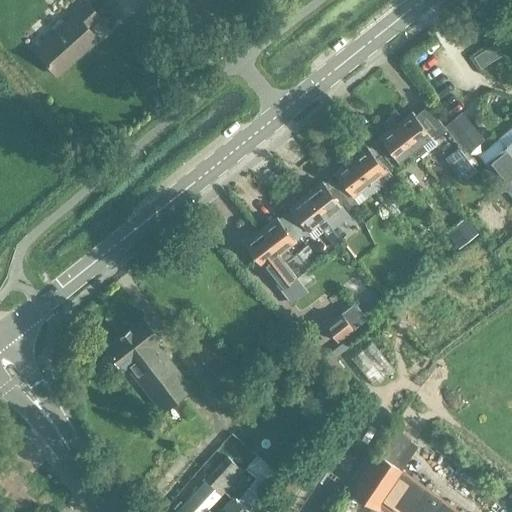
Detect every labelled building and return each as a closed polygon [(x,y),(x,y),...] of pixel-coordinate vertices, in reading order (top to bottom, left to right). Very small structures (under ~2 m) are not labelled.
[(98,18),(82,1),(70,12),(74,16),(35,53),(57,75),(95,38),(86,29),(98,18)] [(395,114),(388,119),(417,156),(423,151),(419,145),(427,139),(431,143),(444,132),(425,107),(413,117),(410,114),(401,121),(395,114)] [(372,144),(372,145),(389,167),(397,161),(402,168),(417,156),(388,119),(381,125),(387,132),(372,144)] [(511,135),(482,161),(501,185),(511,176),(511,135)] [(349,161),(372,191),(379,186),(373,179),(383,171),(389,167),(372,145),(366,150),(365,148),(349,161)] [(458,148),(445,158),(462,181),(476,170),(458,148)] [(436,167),(426,154),(419,159),(430,173),(436,167)] [(372,191),(349,161),(332,173),(338,181),(331,186),(349,209),(372,191)] [(511,176),(501,185),(511,197),(511,176)] [(319,183),(304,196),(327,226),(336,219),(339,222),(347,215),(345,213),(349,210),(349,209),(331,186),(326,180),(321,185),(319,183)] [(321,231),(327,226),(304,196),(288,208),(289,210),(283,215),(299,236),(315,223),(321,231)] [(284,247),(299,236),(283,215),(277,220),(275,217),(259,230),(283,260),(290,255),(284,247)] [(337,223),(330,229),(340,242),(347,236),(337,223)] [(340,242),(330,229),(323,234),(333,247),(340,242)] [(283,260),(259,230),(243,242),(251,253),(250,254),(252,256),(253,255),(267,273),(274,267),(279,273),(288,266),(283,260)] [(306,244),(284,261),(296,276),(318,259),(306,244)] [(328,320),(341,336),(353,326),(341,311),(328,320)] [(160,346),(142,321),(105,349),(121,371),(125,368),(158,413),(189,390),(157,348),(160,346)] [(223,345),(214,333),(195,348),(227,390),(246,373),(223,345)] [(198,468),(173,446),(140,482),(165,505),(198,468)] [(456,511),(380,454),(352,492),(375,509),(380,503),(391,511),(456,511)] [(201,511),(240,470),(224,456),(173,511),(201,511)] [(245,511),(229,498),(216,511),(245,511)]
